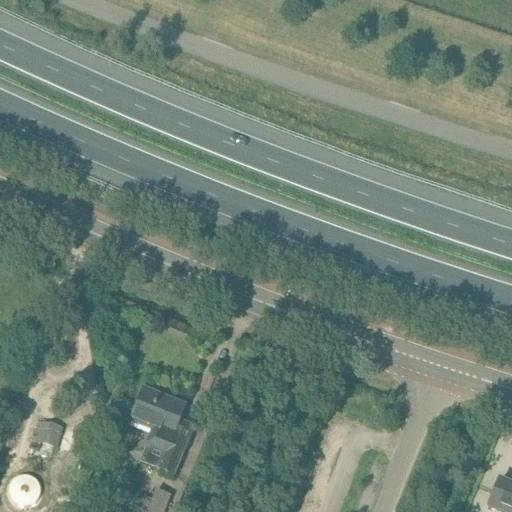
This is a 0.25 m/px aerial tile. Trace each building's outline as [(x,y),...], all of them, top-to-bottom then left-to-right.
[(143,392),(130,423),(129,426),(150,434),(144,452),(161,459),(156,472),(173,478),(194,427),(178,421),(184,408),(183,408),(181,411),(159,402),(160,399),(143,392)] [(32,446),(57,453),(62,429),(39,422),(32,446)] [(9,489),(9,493),(10,496),(11,499),(12,502),(15,505),(18,506),(21,508),(24,508),(28,508),(31,506),(34,505),(36,502),(38,499),(39,496),(40,493),(39,489),(38,486),(36,483),(34,481),(31,479),(28,478),(24,478),(21,478),(18,479),(15,481),(12,483),(11,486),(9,489)] [(77,485),(76,490),(78,494),(82,496),(86,494),(88,489),(86,485),(82,483),(77,485)] [(511,511),(511,488),(498,483),(488,510),(492,511),(511,511)] [(164,511),(169,499),(154,494),(150,502),(139,497),(132,511),(164,511)]
